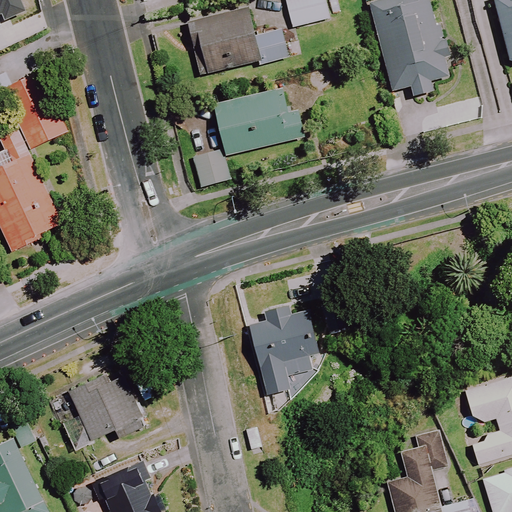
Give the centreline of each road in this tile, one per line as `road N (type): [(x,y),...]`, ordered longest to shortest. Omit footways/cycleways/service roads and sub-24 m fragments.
road 1 (secondary): [(169,267),(511,163)]
road 2 (residential): [(90,0),(154,241),(169,267)]
road 3 (residential): [(231,511),(185,294),(169,267)]
road 4 (secondary): [(0,343),(169,267)]
